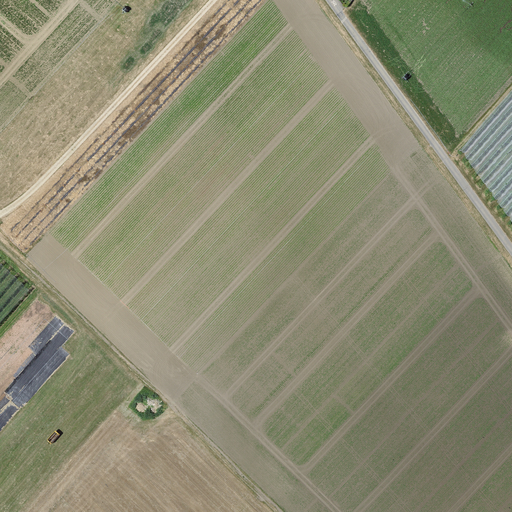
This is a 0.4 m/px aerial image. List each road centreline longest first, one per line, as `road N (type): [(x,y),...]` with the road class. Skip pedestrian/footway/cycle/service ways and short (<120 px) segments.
road 1 (track): [(212,0),(0,218)]
road 2 (unclassified): [(511,249),(340,16)]
